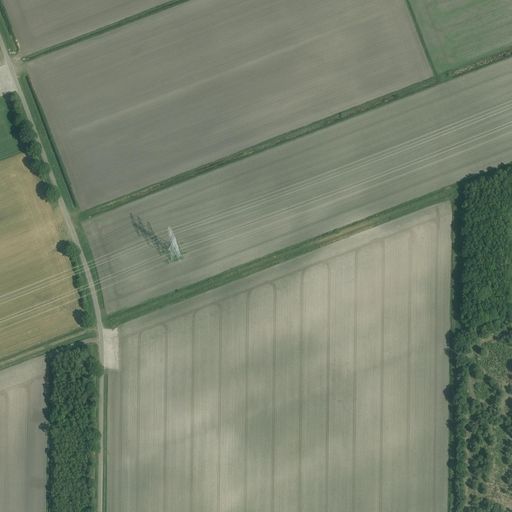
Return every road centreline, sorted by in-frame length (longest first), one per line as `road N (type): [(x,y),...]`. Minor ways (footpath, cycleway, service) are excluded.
road 1 (track): [(0,365),(466,187)]
road 2 (unclassified): [(99,511),(95,301),(0,40)]
road 3 (track): [(453,511),(454,336),(464,332)]
